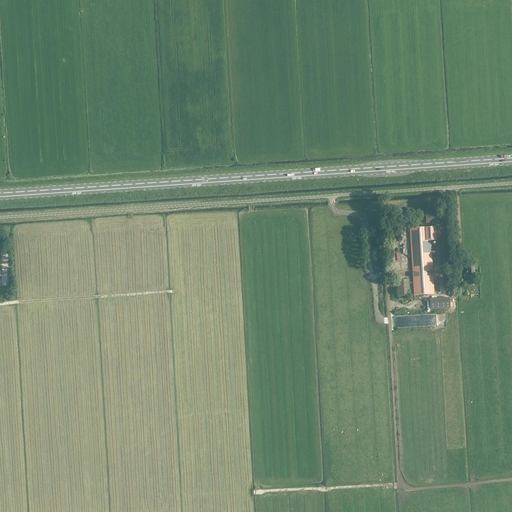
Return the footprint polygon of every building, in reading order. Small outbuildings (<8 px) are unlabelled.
[(434,294),(431,241),(436,240),(435,223),(439,222),(439,214),(434,214),(434,213),(425,214),(426,223),(432,223),(432,227),(410,229),(414,295),(434,294)] [(451,262),(449,242),(441,242),(442,263),(451,262)] [(475,276),(475,267),(474,267),(473,266),(467,266),(467,275),(463,275),(464,281),(470,281),(470,277),(471,276),(475,276)] [(409,296),(408,280),(398,280),(399,297),(409,296)] [(430,309),(451,308),(450,298),(430,299),(430,309)]
